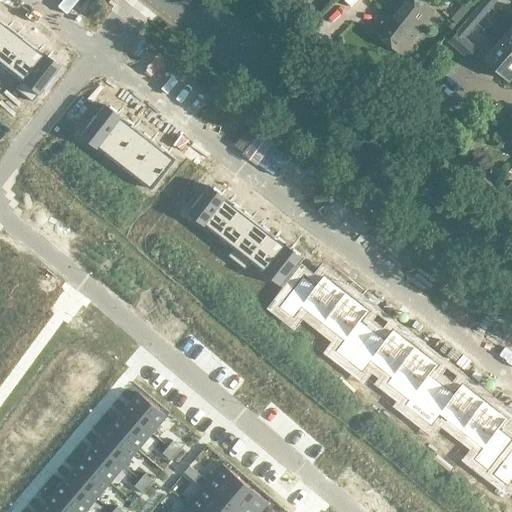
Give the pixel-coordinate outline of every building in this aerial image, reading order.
[(416,0),(399,0),(374,33),(402,55),(434,14),(416,0)] [(477,24),(491,8),(482,0),(468,17),(477,24)] [(464,39),(477,24),(468,17),(448,42),(471,60),(479,51),(464,39)] [(0,23),(0,46),(12,32),(0,23)] [(511,27),(499,43),(511,54),(511,27)] [(12,32),(0,46),(0,65),(6,70),(27,44),(12,32)] [(511,79),(511,54),(499,43),(484,60),(510,82),(511,79)] [(27,44),(6,70),(21,82),(42,56),(27,44)] [(21,82),(15,89),(31,102),(37,94),(37,95),(58,68),(42,56),(21,82)] [(106,106),(82,136),(100,149),(123,119),(106,106)] [(503,147),(511,136),(511,117),(493,138),(503,147)] [(8,118),(2,124),(11,131),(16,125),(8,118)] [(123,119),(100,149),(117,163),(140,132),(123,119)] [(140,132),(117,163),(134,176),(157,146),(140,132)] [(157,146),(134,176),(152,190),(175,160),(157,146)] [(72,172),(67,178),(73,183),(78,177),(72,172)] [(78,177),(73,183),(79,188),(84,183),(78,177)] [(210,187),(189,213),(205,225),(226,199),(210,187)] [(226,199),(205,225),(220,237),(241,211),(226,199)] [(105,200),(100,206),(106,211),(111,205),(105,200)] [(111,205),(106,211),(112,216),(117,210),(111,205)] [(241,211),(220,237),(235,249),(256,223),(241,211)] [(235,249),(229,256),(246,269),(251,262),(250,261),(271,234),(256,223),(235,249)] [(271,234),(250,261),(251,262),(266,273),(286,246),(271,234)] [(286,246),(266,273),(282,285),(302,259),(286,246)] [(168,254),(163,260),(172,267),(177,262),(168,254)] [(177,262),(172,267),(181,275),(186,269),(177,262)] [(6,267),(0,273),(0,306),(22,281),(6,267)] [(278,308),(273,315),(282,322),(288,315),(293,319),(301,308),(322,325),(347,293),(324,275),(315,286),(303,276),(278,307),(278,308)] [(197,279),(192,285),(201,292),(206,286),(197,279)] [(22,281),(0,306),(0,315),(10,324),(37,293),(22,281)] [(206,286),(201,292),(210,300),(215,294),(206,286)] [(10,324),(5,329),(23,344),(54,308),(37,293),(10,324)] [(347,293),(322,325),(343,341),(334,352),(339,355),(333,363),(342,370),(373,331),(361,322),(369,311),(347,293)] [(227,304),(222,310),(231,317),(236,311),(227,304)] [(236,311),(231,317),(240,325),(245,319),(236,311)] [(373,331),(342,370),(351,377),(357,369),(362,373),(370,362),(391,378),(391,379),(416,347),(393,329),(384,340),(373,331)] [(391,378),(386,384),(408,401),(404,406),(408,409),(402,417),(411,424),(442,385),(430,376),(439,365),(416,347),(391,379),(391,378)] [(442,385),(411,424),(420,431),(426,423),(431,427),(439,416),(460,433),(485,401),(462,383),(454,394),(442,385)] [(139,393),(124,410),(152,434),(167,417),(139,393)] [(485,401),(460,433),(481,449),(473,460),(477,463),(472,471),(481,478),(487,471),(511,440),(499,430),(508,419),(485,401)] [(124,410),(110,427),(138,450),(152,434),(124,410)] [(110,427),(96,443),(124,467),(138,450),(110,427)] [(173,441),(168,447),(177,454),(182,448),(173,441)] [(96,443),(82,459),(110,483),(124,467),(96,443)] [(168,447),(163,453),(171,461),(177,454),(168,447)] [(493,475),(487,482),(496,490),(502,482),(507,486),(511,481),(511,449),(493,475)] [(82,459),(68,476),(96,500),(110,483),(82,459)] [(222,464),(205,484),(228,504),(245,483),(222,464)] [(190,466),(184,473),(193,480),(199,474),(190,466)] [(145,474),(140,480),(149,487),(154,481),(145,474)] [(199,474),(193,480),(202,487),(207,481),(199,474)] [(68,476),(54,492),(77,511),(85,511),(96,500),(68,476)] [(140,480),(135,486),(143,494),(149,487),(140,480)] [(245,483),(228,504),(237,511),(261,511),(269,503),(245,483)] [(205,484),(188,504),(197,511),(221,511),(228,504),(205,484)] [(77,511),(54,492),(40,509),(44,511),(77,511)]
